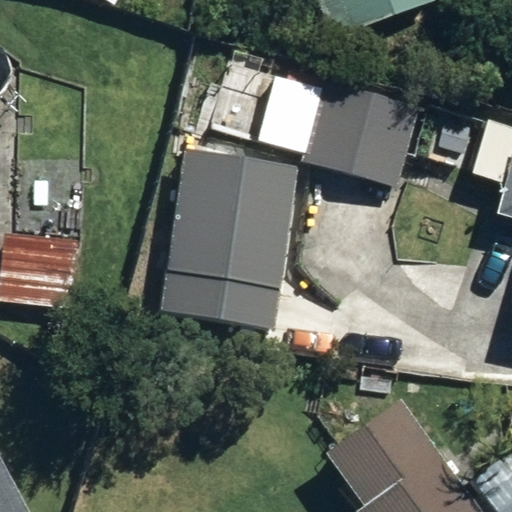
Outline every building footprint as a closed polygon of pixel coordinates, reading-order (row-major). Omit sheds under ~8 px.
[(304,0),(319,39),(423,1),(422,0),(304,0)] [(292,160),(389,188),(393,179),(402,182),(408,161),(400,159),(416,106),(316,78),(292,160)] [(159,315),(269,333),(296,170),(186,152),(159,315)] [(511,281),(500,328),(511,331),(511,154),(499,152),(481,212),(511,220),(511,281)] [(0,301),(63,310),(71,243),(0,235),(0,301)] [(341,511),(468,511),(385,398),(308,455),(348,507),(341,511)] [(511,511),(511,442),(460,480),(483,511),(511,511)] [(0,511),(18,511),(0,477),(0,511)]
